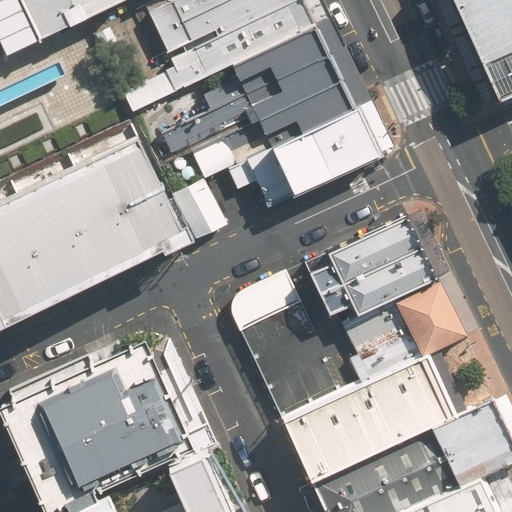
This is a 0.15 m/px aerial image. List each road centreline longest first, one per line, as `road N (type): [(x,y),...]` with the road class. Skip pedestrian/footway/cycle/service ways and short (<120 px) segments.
road 1 (residential): [(447,155),(183,280)]
road 2 (residential): [(293,511),(183,280)]
road 3 (residential): [(183,280),(0,362)]
road 4 (secondary): [(372,0),(447,155)]
road 5 (secondary): [(447,155),(511,288)]
